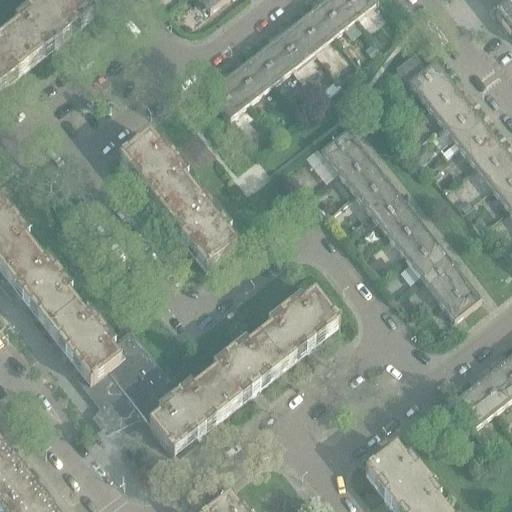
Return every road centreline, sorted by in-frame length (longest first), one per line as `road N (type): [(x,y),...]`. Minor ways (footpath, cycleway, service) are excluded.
road 1 (residential): [(390,339),(310,237),(196,327),(70,168)]
road 2 (residential): [(189,73),(150,26),(30,119)]
road 3 (residential): [(112,511),(0,370)]
road 4 (residential): [(70,168),(189,73)]
road 5 (residential): [(317,475),(431,389)]
road 6 (residential): [(390,339),(280,428)]
road 7 (residential): [(176,511),(280,428)]
